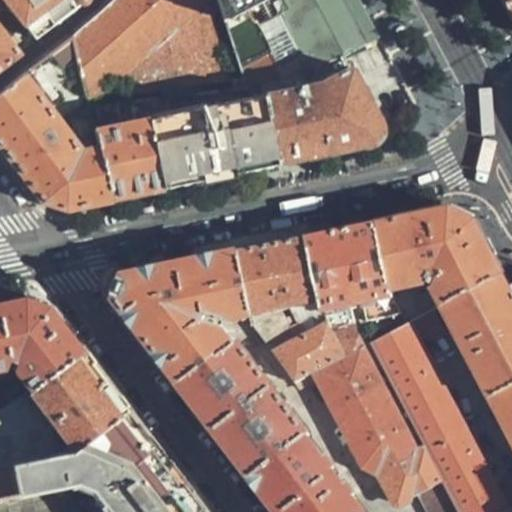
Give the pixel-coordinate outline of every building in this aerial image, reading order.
[(0,0),(0,3),(9,14),(31,42),(75,8),(72,0),(0,0)] [(72,0),(75,8),(84,0),(72,0)] [(114,0),(73,37),(88,100),(108,84),(110,93),(228,65),(202,0),(114,0)] [(217,0),(246,73),(257,70),(278,66),(268,44),(270,43),(253,9),(250,10),(245,0),(277,0),(275,9),(302,61),(342,54),(380,39),(358,0),(217,0)] [(88,100),(73,37),(0,92),(0,145),(23,175),(43,201),(68,208),(111,199),(95,129),(88,100)] [(0,65),(8,60),(8,53),(0,41),(0,65)] [(348,69),(342,54),(302,61),(278,66),(257,70),(277,164),(374,142),(380,136),(381,132),(379,122),(365,94),(352,67),(348,69)] [(215,177),(277,164),(257,70),(246,73),(142,95),(160,188),(215,177)] [(95,129),(111,199),(126,196),(160,188),(142,95),(116,101),(119,118),(124,117),(125,122),(95,129)] [(424,213),(378,222),(406,312),(409,323),(434,311),(441,306),(504,273),(475,219),(449,208),(424,213)] [(342,230),(309,238),(327,324),(344,358),(362,348),(365,346),(358,335),(357,303),(367,301),(372,319),(406,312),(378,222),(342,230)] [(296,382),(344,358),(327,324),(309,238),(274,245),(239,253),(248,313),(249,325),(294,383),(296,382)] [(118,300),(179,379),(232,340),(216,320),(248,313),(239,253),(177,266),(126,276),(118,300)] [(511,287),(504,273),(441,306),(461,344),(458,345),(461,351),(464,349),(511,438),(511,478),(507,481),(506,497),(505,498),(417,335),(432,340),(446,334),(434,311),(409,323),(371,343),(427,448),(445,480),(461,511),(500,511),(511,507),(511,287)] [(25,298),(0,303),(0,371),(3,371),(6,366),(8,361),(16,364),(12,371),(26,393),(80,351),(47,305),(35,301),(25,298)] [(200,407),(216,428),(272,386),(236,338),(232,340),(179,379),(200,407)] [(362,348),(344,358),(296,382),(299,387),(320,379),(366,465),(382,471),(398,503),(419,493),(445,480),(427,448),(419,452),(362,348)] [(103,380),(80,351),(26,393),(3,410),(0,410),(0,463),(72,449),(126,411),(103,380)] [(239,458),(251,474),(304,433),(306,431),(272,386),(216,428),(239,458)] [(0,495),(52,484),(58,511),(203,511),(187,491),(145,436),(126,411),(72,449),(0,463),(0,495)] [(279,511),(365,511),(304,433),(251,474),(279,511)] [(419,493),(429,511),(461,511),(445,480),(419,493)] [(0,511),(58,511),(52,484),(0,495),(0,511)]
